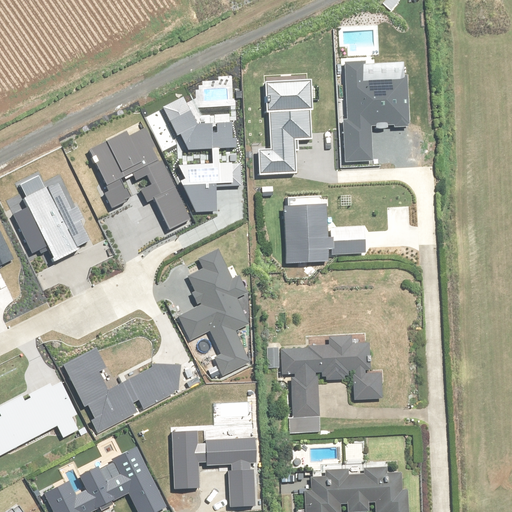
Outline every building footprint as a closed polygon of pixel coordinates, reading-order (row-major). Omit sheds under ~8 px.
[(361,65),(343,66),(346,122),(341,123),(343,162),(373,161),(371,128),(406,126),(402,67),(362,69),(361,65)] [(308,83),(264,85),(267,154),(257,154),(259,177),(294,175),(292,140),(311,138),(308,83)] [(180,184),(195,213),(215,212),(214,188),(238,188),(238,165),(217,166),(217,150),(230,149),(229,126),(194,128),(182,100),(162,110),(175,137),(178,136),(186,151),(209,150),(209,166),(177,168),(183,181),(180,184)] [(124,134),(89,151),(109,193),(104,195),(111,209),(129,200),(123,188),(146,177),(152,189),(141,194),(146,205),(153,202),(167,230),(189,219),(145,131),(127,139),(124,134)] [(88,244),(59,185),(44,192),(38,179),(18,189),(28,208),(13,216),(32,255),(46,249),(52,261),(88,244)] [(325,209),(282,212),(285,265),(328,262),(327,255),(363,253),(362,230),(326,232),(325,209)] [(0,266),(13,260),(0,232),(0,266)] [(230,283),(215,252),(198,260),(202,268),(182,278),(197,308),(178,318),(190,341),(208,332),(220,356),(215,359),(223,376),(249,363),(234,332),(251,324),(238,298),(246,294),(238,279),(230,283)] [(325,381),(344,381),(353,381),(353,401),(381,401),(381,375),(368,375),(368,345),(351,345),(351,339),(328,339),(328,347),(312,347),(312,351),(280,350),(280,369),(279,375),(293,376),(292,417),(318,417),(318,381),(325,381)] [(277,369),(277,350),(267,350),(267,369),(277,369)] [(92,353),(62,368),(96,435),(178,394),(179,368),(153,368),(106,392),(97,374),(102,372),(92,353)] [(0,455),(57,427),(62,439),(83,429),(60,385),(49,391),(46,385),(0,408),(0,455)] [(193,433),(168,435),(172,491),(195,490),(194,467),(226,465),(228,508),(255,506),(251,441),(194,444),(193,433)] [(66,485),(42,498),(49,511),(92,511),(128,494),(137,511),(156,511),(165,508),(135,450),(80,478),(87,492),(73,499),(66,485)] [(367,511),(367,504),(375,504),(375,511),(406,511),(406,493),(403,493),(402,475),(386,475),(385,469),(363,470),(364,476),(347,477),(347,472),(325,472),(325,479),(310,480),(310,492),(305,493),(305,511),(340,511),(340,505),(347,505),(346,511),(367,511)]
